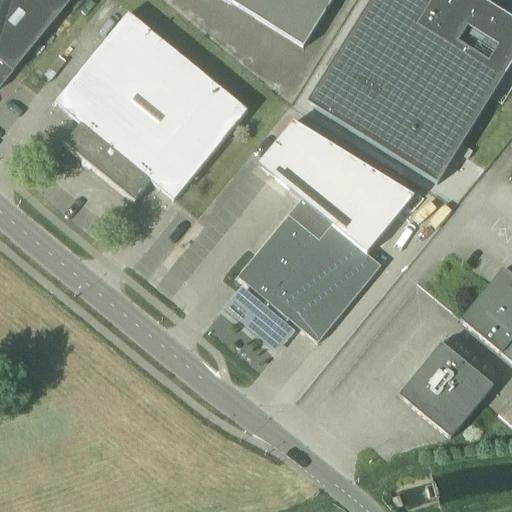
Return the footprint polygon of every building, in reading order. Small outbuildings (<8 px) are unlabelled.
[(0,0),(0,89),(71,0),(0,0)] [(219,0),(302,51),(333,0),(219,0)] [(370,0),(305,106),(360,140),(445,0),(370,0)] [(511,22),(475,0),(445,0),(360,140),(436,187),(511,64),(511,22)] [(127,16),(53,106),(79,128),(63,147),(62,146),(61,147),(133,206),(134,205),(133,204),(149,185),(173,204),(246,114),(127,16)] [(291,126),(257,168),(300,204),(330,229),(365,257),(412,200),(291,126)] [(250,213),(259,205),(257,203),(271,190),(257,175),(234,196),(250,213)] [(248,291),(236,306),(242,311),(238,316),(276,353),(290,335),(282,328),(287,322),(316,347),(380,269),(365,257),(330,229),(300,204),(288,220),(287,219),(236,281),(248,291)] [(511,281),(501,272),(458,324),(511,368),(511,281)] [(397,399),(418,417),(448,442),(491,390),(439,347),(397,399)] [(511,406),(509,404),(498,417),(496,419),(511,432),(511,406)]
